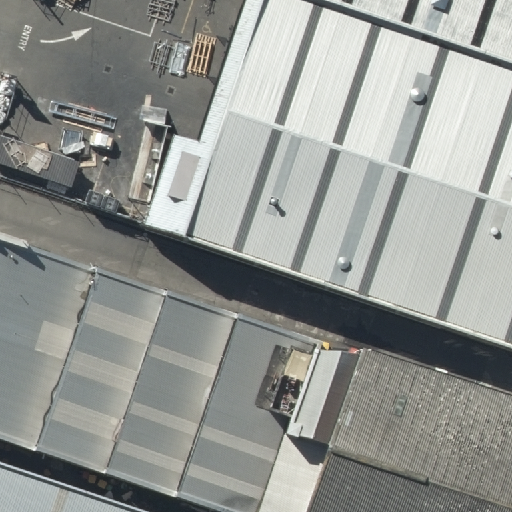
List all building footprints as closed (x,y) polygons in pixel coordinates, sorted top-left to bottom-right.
[(511,74),(282,0),(266,0),(182,244),(511,354),(511,74)] [(511,0),(284,0),(511,74),(511,0)] [(307,511),(361,357),(0,232),(0,460),(150,511),(307,511)] [(511,511),(511,393),(366,343),(307,511),(511,511)] [(150,511),(0,460),(0,511),(150,511)]
